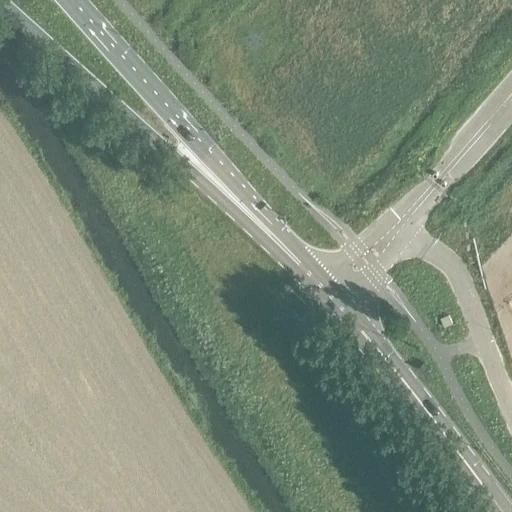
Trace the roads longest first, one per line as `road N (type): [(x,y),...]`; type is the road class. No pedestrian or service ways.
road 1 (tertiary): [(0,1),(299,263)]
road 2 (tertiary): [(299,263),(64,0)]
road 3 (tertiary): [(502,511),(299,263)]
